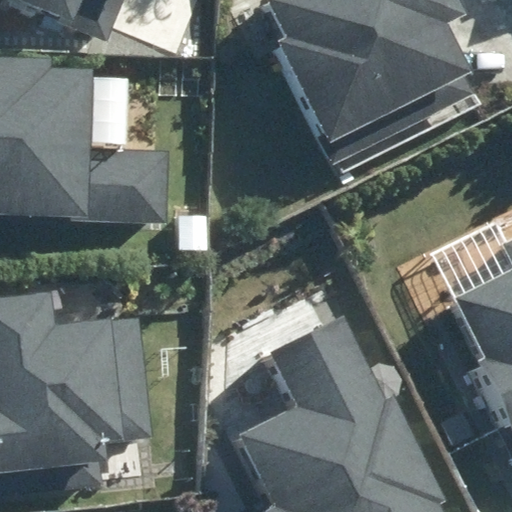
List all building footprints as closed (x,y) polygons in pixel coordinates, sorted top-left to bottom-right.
[(0,0),(74,30),(86,0),(129,0),(134,2),(135,0),(0,0)] [(472,18),(462,0),(270,0),(248,11),(320,155),(465,83),(440,34),(472,18)] [(44,65),(0,62),(0,221),(157,231),(162,156),(105,152),(104,170),(76,168),(81,79),(44,76),(44,65)] [(506,272),(438,303),(473,363),(461,370),(500,437),(510,431),(511,434),(511,244),(496,253),(506,272)] [(0,478),(97,475),(96,445),(137,443),(133,326),(41,329),(40,303),(0,304),(0,478)] [(439,511),(341,319),(255,358),(286,418),(230,446),(264,511),(439,511)]
